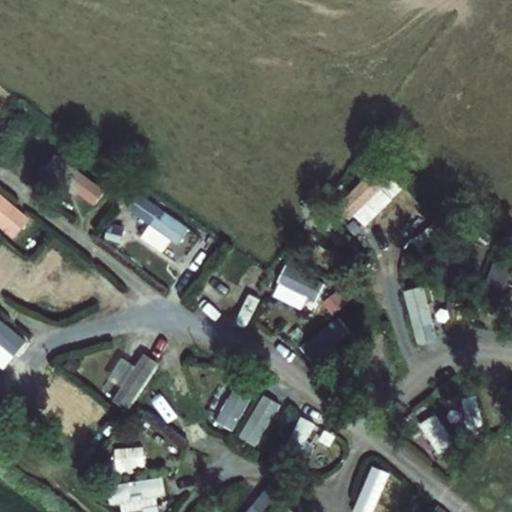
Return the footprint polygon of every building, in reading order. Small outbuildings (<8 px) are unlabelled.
[(40,174),(95,204),(107,183),(51,153),(40,174)] [(149,225),(140,237),(159,252),(169,239),(175,244),(190,225),(141,187),(125,207),(149,225)] [(0,192),(0,227),(15,240),(32,218),(0,192)] [(368,201),(359,208),(348,194),(333,206),(364,243),(387,224),(368,201)] [(124,236),(138,219),(124,207),(110,224),(124,236)] [(51,245),(9,292),(26,307),(68,260),(51,245)] [(2,246),(0,248),(0,291),(23,264),(2,246)] [(271,295),(312,312),(326,280),(285,263),(271,295)] [(0,343),(13,353),(26,335),(0,315),(0,343)] [(336,365),(369,342),(361,331),(328,353),(336,365)] [(361,365),(375,382),(394,366),(379,349),(361,365)] [(141,351),(134,364),(120,357),(109,378),(120,384),(111,403),(129,412),(157,358),(141,351)] [(99,425),(109,407),(56,374),(45,391),(99,425)] [(236,426),(252,387),(236,381),(220,419),(236,426)] [(259,441),(279,392),(263,385),(243,435),(259,441)] [(284,451),(305,461),(321,429),(299,418),(284,451)] [(115,470),(145,469),(144,446),(114,447),(115,470)] [(356,511),(376,511),(386,473),(367,469),(356,511)] [(110,508),(166,502),(163,476),(107,483),(110,508)] [(289,511),(264,490),(244,511),(289,511)]
